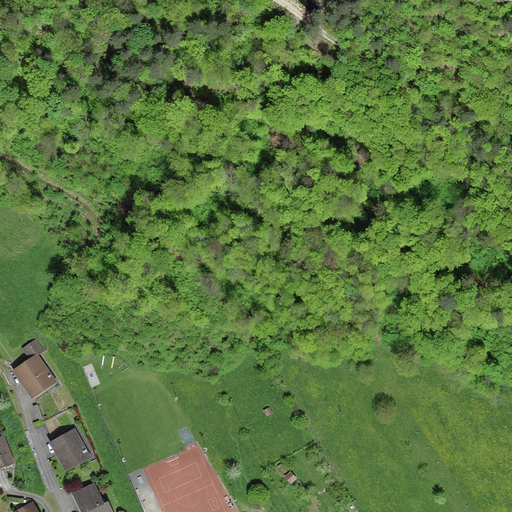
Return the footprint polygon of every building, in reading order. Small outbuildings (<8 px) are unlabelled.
[(28,358),(40,350),(35,342),(23,350),(28,358)] [(16,371),(27,386),(24,388),(32,398),(53,383),(35,357),(16,371)] [(51,445),(67,473),(91,460),(75,432),(51,445)] [(0,441),(0,469),(13,465),(4,440),(0,441)] [(74,496),(81,511),(111,511),(109,506),(105,508),(94,486),(74,496)]
